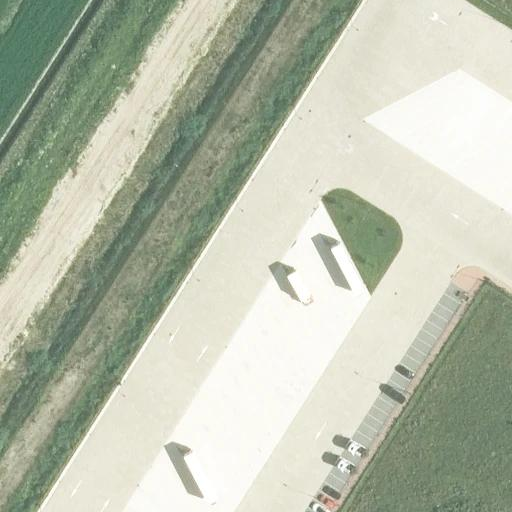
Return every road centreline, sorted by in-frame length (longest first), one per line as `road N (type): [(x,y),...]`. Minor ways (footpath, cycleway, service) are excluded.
road 1 (unclassified): [(210,0),(0,327)]
road 2 (unknown): [(279,511),(462,219)]
road 3 (unknown): [(462,219),(315,130)]
road 4 (unknown): [(511,73),(397,0)]
